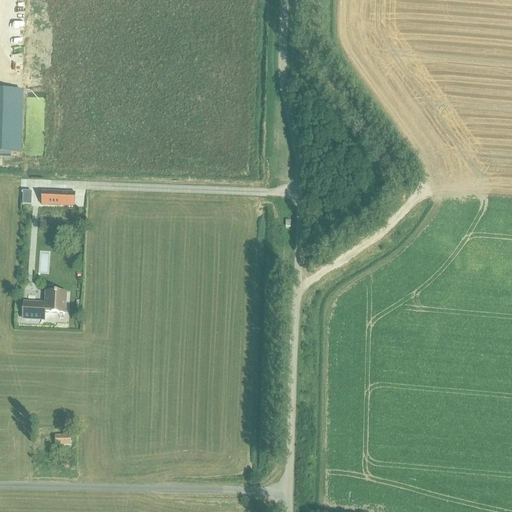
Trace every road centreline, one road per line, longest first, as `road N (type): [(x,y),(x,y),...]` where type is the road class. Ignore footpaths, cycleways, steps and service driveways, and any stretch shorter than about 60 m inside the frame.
road 1 (unclassified): [(288,493),(298,194),(280,72),(283,0)]
road 2 (residential): [(288,493),(0,485)]
